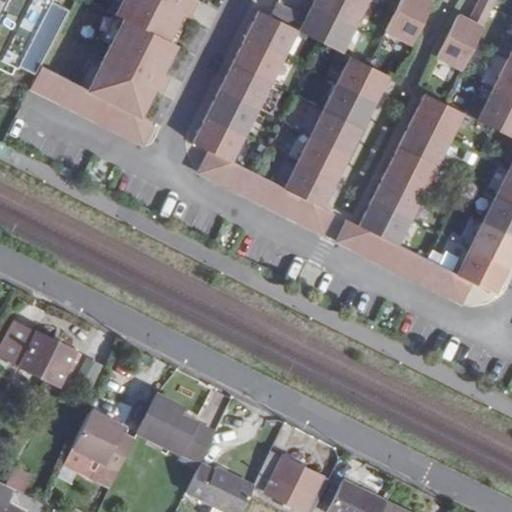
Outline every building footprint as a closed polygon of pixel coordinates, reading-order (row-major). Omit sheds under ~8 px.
[(122,0),(115,14),(123,19),(167,40),(181,12),(187,15),(194,0),(122,0)] [(315,0),(312,6),(354,27),(367,2),(362,0),(315,0)] [(401,0),(385,31),(411,44),(432,2),(427,0),(401,0)] [(457,14),(436,57),(461,69),(495,0),(478,0),(468,20),(457,14)] [(296,30),(341,52),(354,27),(312,6),(306,18),(277,3),(270,16),(275,19),(296,30)] [(259,11),(246,37),(283,56),(296,30),(275,19),(259,11)] [(87,90),(139,115),(153,88),(159,90),(167,76),(161,73),(175,44),(167,40),(123,19),(87,90)] [(246,37),(232,64),(270,83),(283,56),(246,37)] [(350,56),(337,83),(374,101),(387,75),(368,66),(350,56)] [(511,57),(509,56),(493,89),(511,98),(511,57)] [(232,64),(219,90),(257,109),(270,83),(232,64)] [(41,66),(29,89),(60,104),(142,145),(154,123),(153,122),(139,115),(87,90),(41,66)] [(337,83),(323,110),(361,128),(374,101),(337,83)] [(511,98),(493,89),(477,120),(511,137),(511,98)] [(219,90),(206,116),(243,135),(257,109),(219,90)] [(425,94),(411,120),(449,139),(462,113),(425,94)] [(323,110),(310,136),(348,155),(361,128),(323,110)] [(206,116),(193,143),(210,151),(221,157),(230,162),(243,135),(206,116)] [(411,120),(398,147),(436,166),(449,139),(411,120)] [(310,136),(297,162),(335,181),(348,155),(310,136)] [(398,147),(385,173),(422,192),(436,166),(398,147)] [(209,179),(221,157),(210,151),(199,172),(200,172),(201,174),(204,176),(206,177),(208,179),(209,179)] [(221,157),(209,179),(221,185),(232,163),(230,162),(221,157)] [(297,162),(284,188),(288,191),(299,196),(310,202),(321,207),(322,206),(335,181),(297,162)] [(232,163),(221,185),(232,190),(243,168),(232,163)] [(243,168),(232,190),(243,196),(254,174),(243,168)] [(511,170),(509,169),(496,195),(511,203),(511,170)] [(385,173),(372,199),(409,218),(422,192),(385,173)] [(254,174),(243,196),(254,202),(266,179),(257,175),(254,174)] [(266,179),(254,202),(266,207),(277,185),(266,179)] [(277,185),(266,207),(277,213),(288,191),(284,188),(277,185)] [(288,191),(277,213),(288,218),(299,196),(288,191)] [(511,203),(496,195),(483,222),(511,236),(511,203)] [(299,196),(288,218),(299,224),(310,202),(299,196)] [(359,225),(359,226),(370,231),(381,237),(392,243),(396,244),(409,218),(372,199),(359,225)] [(310,202),(299,224),(310,230),(321,207),(310,202)] [(310,230),(321,235),(333,212),(322,206),(321,207),(310,230)] [(348,220),(336,242),(348,248),(359,226),(359,225),(348,220)] [(511,236),(483,222),(470,249),(507,267),(511,257),(511,236)] [(359,226),(348,248),(359,254),(370,231),(359,226)] [(370,231),(359,254),(370,259),(381,237),(370,231)] [(381,237),(370,259),(381,265),(392,243),(381,237)] [(392,243),(381,265),(392,271),(403,248),(396,244),(392,243)] [(403,248),(392,271),(403,276),(414,254),(403,248)] [(470,249),(456,275),(459,276),(471,282),(494,294),(507,267),(470,249)] [(414,254),(403,276),(414,282),(426,260),(414,254)] [(426,260),(414,282),(426,287),(437,265),(426,260)] [(437,265),(426,287),(437,293),(448,271),(437,265)] [(448,271),(437,293),(448,299),(459,276),(456,275),(448,271)] [(459,276),(448,299),(456,302),(459,304),(471,282),(459,276)] [(16,316),(0,345),(0,349),(59,379),(64,370),(70,373),(83,349),(16,316)] [(165,442),(180,409),(183,404),(156,390),(137,427),(165,442)] [(124,421),(91,405),(72,443),(64,458),(86,469),(93,453),(104,459),(102,464),(116,471),(135,433),(122,427),(124,421)] [(201,458),(216,428),(180,409),(165,442),(201,458)] [(305,505),(322,469),(273,445),(255,480),(305,505)] [(188,486),(239,511),(255,480),(219,461),(216,465),(201,458),(200,459),(188,486)] [(322,469),(305,505),(312,508),(330,473),(322,469)] [(325,507),(334,511),(382,511),(390,497),(343,474),(325,507)] [(14,483),(7,494),(38,509),(44,498),(14,483)] [(31,511),(0,496),(0,511),(31,511)] [(420,511),(390,497),(382,511),(420,511)] [(77,502),(72,511),(73,511),(96,511),(97,511),(77,502)]
